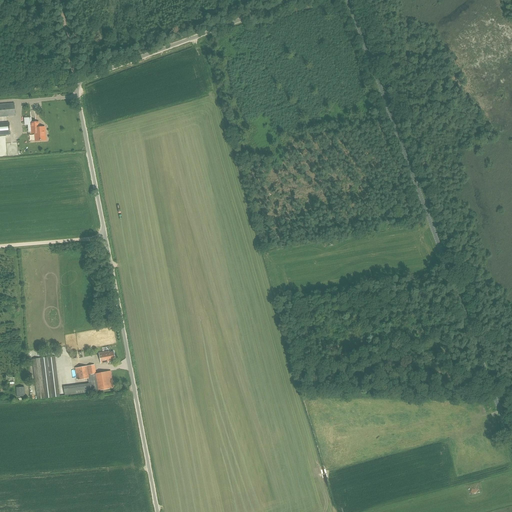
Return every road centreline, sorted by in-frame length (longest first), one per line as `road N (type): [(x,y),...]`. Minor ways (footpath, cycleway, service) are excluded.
road 1 (unclassified): [(157,511),(76,82),(296,0)]
road 2 (tertiary): [(511,447),(348,0)]
